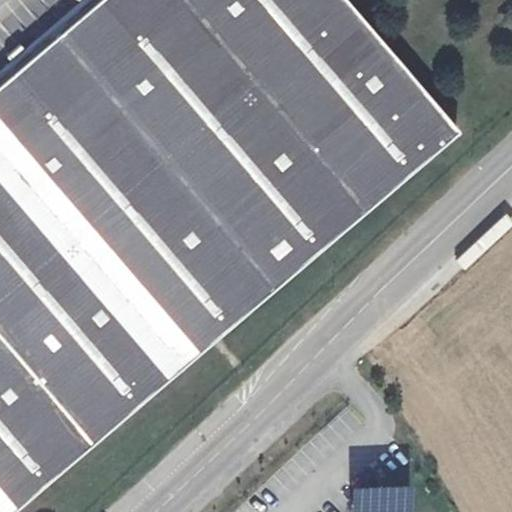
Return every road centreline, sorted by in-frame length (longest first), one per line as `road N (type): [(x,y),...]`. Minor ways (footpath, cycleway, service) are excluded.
road 1 (unclassified): [(148,511),(511,174)]
road 2 (unknown): [(289,511),(367,436),(357,407),(316,355)]
